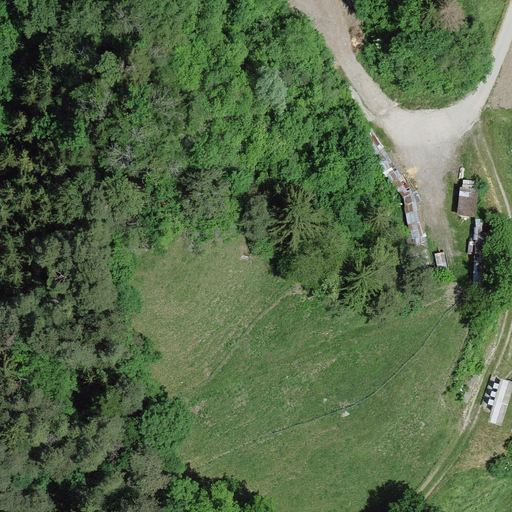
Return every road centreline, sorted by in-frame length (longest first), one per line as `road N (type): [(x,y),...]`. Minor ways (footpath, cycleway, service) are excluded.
road 1 (track): [(511,300),(466,439),(408,511)]
road 2 (track): [(511,12),(469,114),(423,126),(370,102)]
road 3 (track): [(469,114),(506,205),(511,244)]
